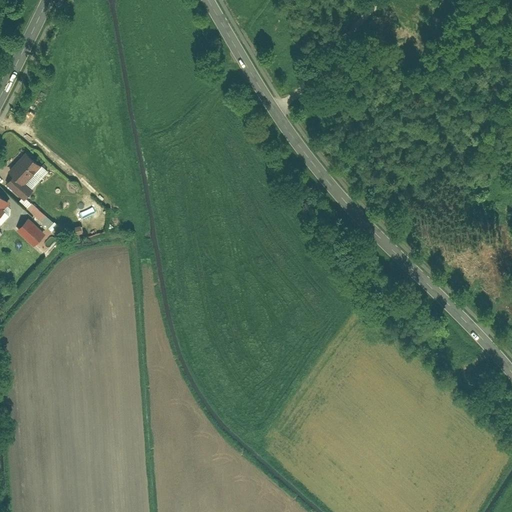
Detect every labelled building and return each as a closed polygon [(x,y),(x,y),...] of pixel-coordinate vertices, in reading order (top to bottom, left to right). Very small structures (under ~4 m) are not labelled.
[(40,165),(25,151),(9,169),(14,173),(24,183),(25,182),(33,172),(40,165)] [(46,170),(40,165),(33,172),(39,178),(46,170)] [(24,183),(14,173),(5,182),(23,199),(31,188),(25,182),(24,183)] [(0,193),(0,210),(2,208),(8,201),(0,193)] [(25,209),(48,228),(53,222),(31,203),(25,209)] [(0,223),(8,214),(2,208),(0,210),(0,223)] [(44,233),(28,219),(18,229),(34,244),(44,233)] [(61,228),(54,221),(53,222),(48,228),(55,235),(61,228)]
